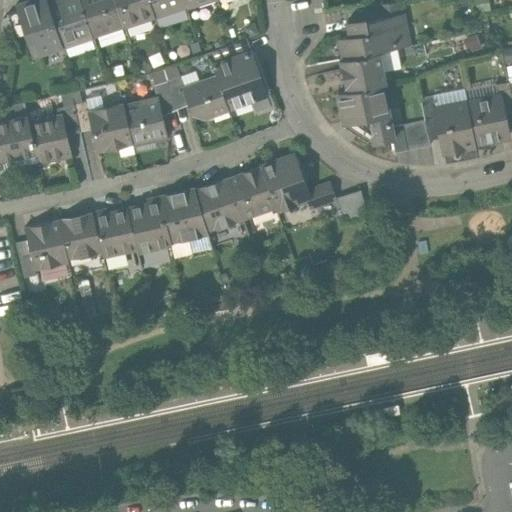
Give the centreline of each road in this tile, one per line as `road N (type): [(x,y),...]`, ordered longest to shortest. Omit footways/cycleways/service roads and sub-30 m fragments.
road 1 (residential): [(511,172),(403,187),(333,159),(302,125)]
road 2 (residential): [(302,125),(123,184)]
road 3 (residential): [(118,184),(0,213)]
